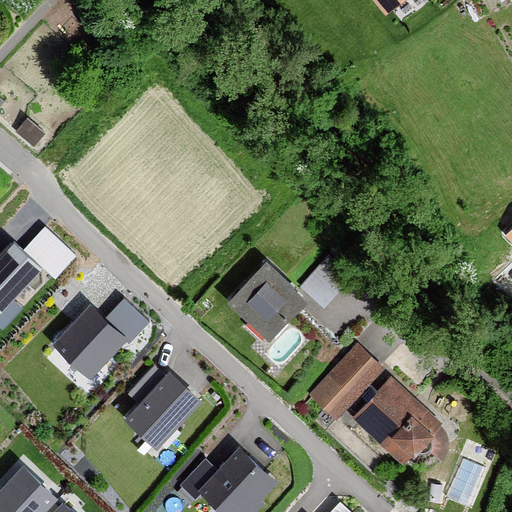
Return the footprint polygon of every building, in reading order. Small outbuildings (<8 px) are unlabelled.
[(401,0),(379,0),(388,11),(401,0)] [(81,245),(48,214),(26,237),(17,229),(0,247),(0,303),(1,304),(44,258),(57,270),(81,245)] [(335,299),(351,257),(322,246),(306,288),(335,299)] [(260,261),(221,302),(261,340),(300,299),(260,261)] [(131,328),(98,297),(53,344),(86,375),(131,328)] [(384,371),(358,345),(309,396),(335,421),(384,371)] [(196,390),(168,365),(125,411),(152,436),(196,390)] [(437,423),(389,377),(350,418),(404,466),(420,470),(436,463),(444,453),(444,437),(437,423)] [(241,511),(276,475),(232,435),(188,482),(220,511),(241,511)] [(0,511),(38,511),(58,491),(24,459),(0,484),(0,511)] [(80,511),(63,496),(47,511),(80,511)]
